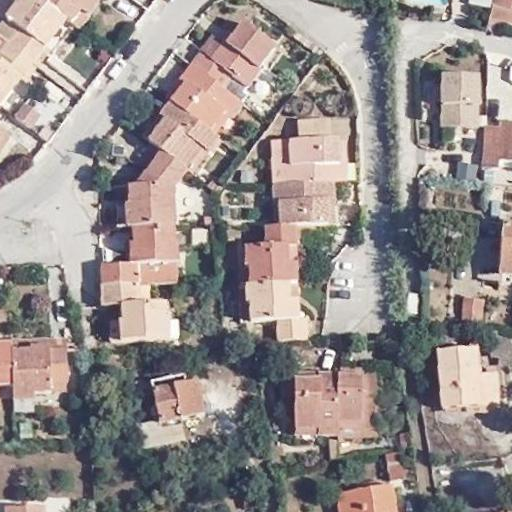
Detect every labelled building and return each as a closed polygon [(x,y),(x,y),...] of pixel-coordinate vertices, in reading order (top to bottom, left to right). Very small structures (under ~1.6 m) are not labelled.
[(17,0),(0,0),(0,17),(5,22),(16,7),(14,5),(17,0)] [(16,7),(5,22),(0,28),(0,39),(33,65),(44,50),(37,44),(59,15),(38,0),(17,0),(14,5),(16,7)] [(90,0),(38,0),(59,15),(67,21),(72,25),(90,0)] [(90,0),(72,25),(78,30),(101,0),(90,0)] [(474,0),(473,4),(490,8),(491,0),(474,0)] [(511,0),(494,0),(490,19),(511,24),(511,0)] [(67,21),(59,15),(37,44),(44,50),(67,21)] [(201,53),(191,65),(221,88),(231,76),(248,89),(263,70),(260,68),(275,49),(243,23),(234,35),(226,46),(221,42),(221,43),(209,59),(201,53)] [(226,46),(234,35),(230,31),(221,42),(226,46)] [(213,37),(201,53),(209,59),(221,43),(213,37)] [(0,39),(0,92),(15,74),(22,79),(33,65),(0,39)] [(191,65),(174,52),(162,68),(179,81),(180,79),(191,65)] [(229,116),(240,103),(239,102),(221,88),(191,65),(180,79),(185,83),(170,103),(209,133),(225,112),(229,116)] [(0,92),(0,108),(0,109),(22,79),(15,74),(0,92)] [(221,88),(239,102),(248,89),(231,76),(221,88)] [(478,77),(443,77),(442,128),(477,129),(478,77)] [(179,81),(165,99),(170,103),(185,83),(180,79),(179,81)] [(165,120),(148,142),(152,145),(161,152),(187,172),(204,149),(208,153),(219,140),(214,137),(209,133),(170,103),(160,116),(165,120)] [(29,131),(40,117),(25,106),(15,120),(29,131)] [(5,111),(0,115),(0,124),(17,142),(27,133),(5,111)] [(209,133),(214,137),(229,116),(225,112),(209,133)] [(160,116),(143,138),(148,142),(165,120),(160,116)] [(297,122),(298,141),(331,140),(330,121),(297,122)] [(501,130),(486,128),(482,168),(497,169),(498,160),(511,161),(511,124),(502,124),(501,130)] [(0,153),(12,138),(7,134),(0,142),(0,153)] [(334,184),(346,183),(346,164),(340,164),(339,143),(339,140),(331,140),(298,141),(289,142),(290,166),(284,166),(285,185),(334,184)] [(289,142),(272,142),(273,186),(285,185),(284,166),(290,166),(289,142)] [(161,152),(152,145),(139,162),(148,170),(161,152)] [(204,149),(187,172),(192,175),(208,153),(204,149)] [(132,229),(175,228),(174,190),(187,172),(161,152),(148,170),(135,187),(128,188),(129,206),(125,206),(126,229),(132,229)] [(475,182),(476,165),(458,164),(457,180),(475,182)] [(303,227),(329,227),(328,202),(334,202),(334,184),(285,185),(273,186),(274,203),(279,203),(279,228),(296,228),(303,227)] [(117,206),(117,229),(126,229),(125,206),(117,206)] [(511,225),(504,225),(500,276),(511,276),(511,225)] [(296,228),(297,248),(304,247),(303,227),(296,228)] [(101,266),(101,287),(138,285),(137,266),(179,264),(178,242),(176,243),(175,228),(132,229),(133,245),(129,245),(130,266),(120,266),(101,266)] [(249,269),(249,286),(289,285),(288,248),(296,248),(297,248),(296,228),(279,228),(275,228),(264,228),(265,248),(245,249),(245,269),(249,269)] [(130,266),(129,245),(119,245),(120,266),(130,266)] [(288,248),(289,285),(297,284),(296,248),(288,248)] [(290,320),(299,319),(297,284),(289,285),(290,320)] [(101,287),(102,307),(102,308),(121,307),(122,322),(119,322),(120,343),(169,341),(168,321),(166,320),(166,304),(149,305),(139,305),(138,285),(101,287)] [(149,305),(149,285),(138,285),(139,305),(149,305)] [(277,322),(277,342),(307,341),(306,319),(299,319),(290,320),(289,285),(249,286),(246,286),(246,305),(250,305),(250,323),(277,322)] [(464,328),(482,330),(483,300),(466,298),(464,328)] [(120,343),(119,322),(109,323),(110,343),(120,343)] [(11,345),(12,352),(29,351),(29,348),(48,347),(48,352),(66,351),(65,339),(11,341),(11,345)] [(0,388),(14,387),(12,352),(11,345),(0,345),(0,388)] [(29,351),(12,352),(14,387),(14,402),(35,401),(35,396),(50,394),(49,384),(67,384),(66,351),(48,352),(48,347),(29,348),(29,351)] [(476,350),(437,353),(442,411),(499,405),(496,373),(478,375),(476,350)] [(380,369),(362,369),(362,376),(338,376),(337,424),(362,424),(362,430),(380,430),(380,369)] [(296,381),(296,375),(283,375),(282,399),(295,399),(296,381)] [(338,376),(337,375),(320,375),(320,381),(296,381),(295,399),(295,429),(319,429),(319,437),(337,437),(337,424),(338,376)] [(197,383),(153,392),(159,425),(203,417),(197,383)] [(49,384),(50,394),(67,394),(67,384),(49,384)] [(362,424),(337,424),(337,437),(337,438),(359,438),(362,438),(362,430),(362,424)] [(296,437),(319,437),(319,429),(295,429),(296,437)] [(380,438),(380,430),(362,430),(362,438),(380,438)] [(395,511),(392,486),(337,495),(339,511),(395,511)]
